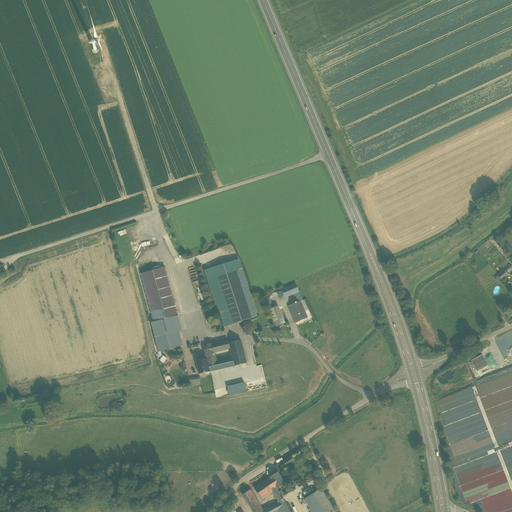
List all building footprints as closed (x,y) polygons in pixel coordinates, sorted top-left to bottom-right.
[(157,259),(138,264),(141,274),(160,269),(157,259)] [(160,269),(141,274),(153,322),(151,323),(155,339),(165,336),(177,333),(180,332),(180,331),(182,331),(165,267),(160,269)] [(242,269),(217,277),(232,325),(257,317),(242,269)] [(496,273),(500,279),(507,275),(503,269),(496,273)] [(296,284),(281,290),(285,298),(299,292),(296,284)] [(281,290),(277,292),(280,300),(285,298),(281,290)] [(278,306),(273,308),(269,298),(264,300),(269,310),(276,327),(285,323),(278,306)] [(302,300),(288,306),(291,312),(295,311),(296,315),(304,311),(307,311),(304,304),(302,300)] [(304,311),(296,315),(295,311),(291,312),(295,323),(307,317),(304,311)] [(177,333),(165,336),(167,342),(179,339),(177,333)] [(179,339),(167,342),(165,336),(155,339),(159,353),(170,351),(181,348),(179,339)] [(227,340),(220,342),(222,351),(229,349),(228,345),(229,345),(227,340)] [(229,345),(228,345),(229,349),(232,363),(233,366),(243,364),(238,343),(229,345)] [(212,344),(203,346),(206,358),(207,358),(215,356),(214,353),(212,344)] [(483,354),(471,360),(477,371),(488,365),(483,354)] [(215,356),(207,358),(210,372),(233,366),(232,363),(231,363),(220,365),(219,355),(215,356)] [(206,358),(196,361),(199,374),(210,372),(207,358),(206,358)] [(199,377),(189,379),(190,386),(201,385),(200,379),(199,377)] [(227,386),(229,395),(247,391),(245,382),(227,386)] [(292,456),(281,463),(284,468),(295,461),(292,456)] [(278,472),(270,477),(267,479),(273,492),(277,489),(285,484),(278,472)] [(267,479),(253,488),(261,500),(272,493),(273,492),(267,479)] [(282,497),(277,489),(273,492),(272,493),(276,500),(282,497)] [(334,511),(321,489),(304,499),(311,511),(334,511)] [(263,511),(250,490),(242,495),(252,511),(272,511),(274,511),(271,507),(263,511)] [(290,511),(284,501),(279,504),(283,511),(281,511),(290,511)] [(279,504),(278,503),(271,507),(274,511),(276,510),(277,511),(281,511),(283,511),(279,504)]
